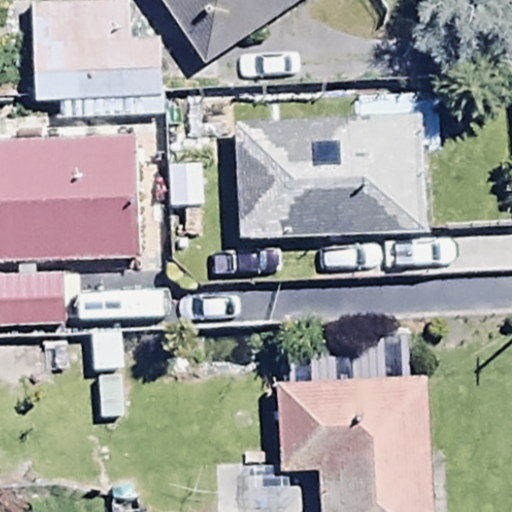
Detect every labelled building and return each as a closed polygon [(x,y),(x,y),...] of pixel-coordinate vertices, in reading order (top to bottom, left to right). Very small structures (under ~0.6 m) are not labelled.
[(155,0),(204,71),(308,0),(155,0)] [(130,6),(31,9),(38,112),(61,111),(62,130),(158,127),(155,50),(131,51),(130,6)] [(231,133),(235,247),(424,242),(420,128),(231,133)] [(131,148),(0,151),(0,274),(135,270),(131,148)] [(432,511),(426,387),(409,388),(407,345),(285,351),(287,394),(274,395),(278,485),(321,483),(322,511),(432,511)]
